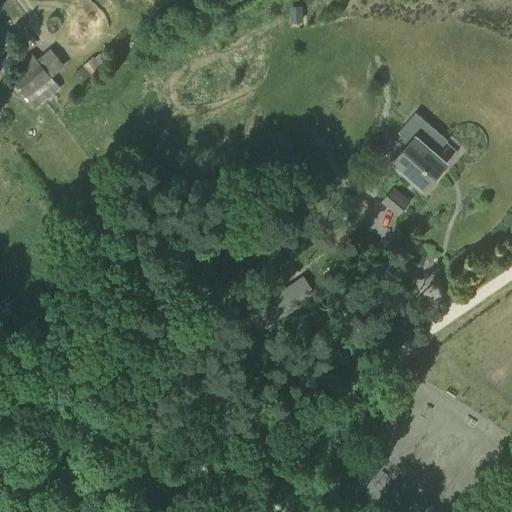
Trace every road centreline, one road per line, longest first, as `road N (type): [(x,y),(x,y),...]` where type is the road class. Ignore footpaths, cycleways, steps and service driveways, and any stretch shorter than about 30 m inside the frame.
road 1 (track): [(183,511),(511,282)]
road 2 (track): [(280,511),(0,350)]
